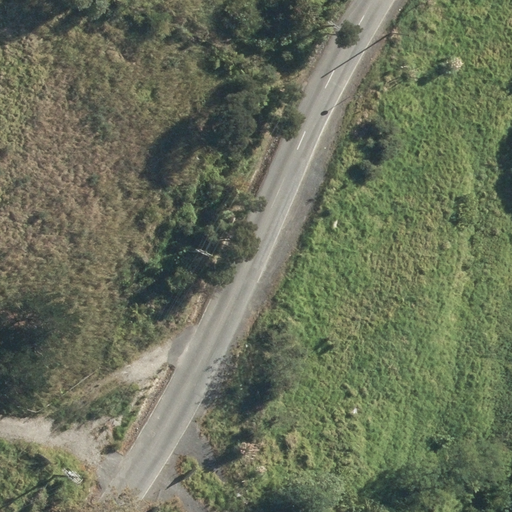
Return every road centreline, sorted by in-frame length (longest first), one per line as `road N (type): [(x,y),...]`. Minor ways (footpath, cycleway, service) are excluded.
road 1 (unclassified): [(383,0),(107,511)]
road 2 (track): [(204,333),(48,420),(0,425)]
road 3 (track): [(4,427),(85,451),(127,479)]
